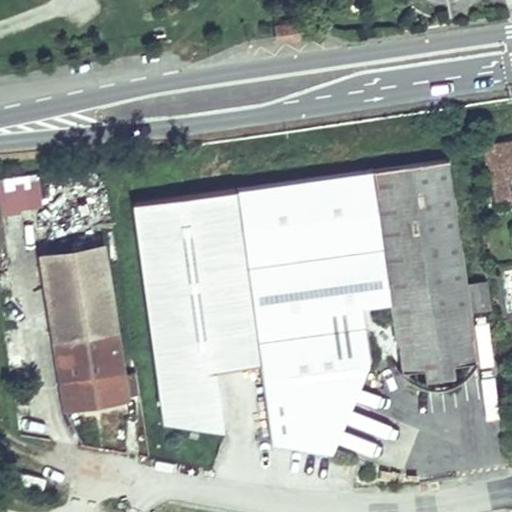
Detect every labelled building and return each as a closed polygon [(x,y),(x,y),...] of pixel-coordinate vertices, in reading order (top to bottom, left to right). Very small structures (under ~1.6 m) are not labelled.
[(303,16),(283,19),(285,35),(306,32),(303,16)] [(511,211),(511,139),(504,141),(501,126),(480,129),(495,214),(511,211)] [(464,284),(448,161),(233,189),(256,363),(266,442),(328,453),(366,360),(359,308),(388,304),(397,372),(419,369),(421,382),(452,378),(450,366),(474,362),(468,312),(489,309),(485,281),(464,284)] [(40,175),(12,179),(16,208),(44,205),(40,175)] [(220,431),(212,369),(256,363),(233,189),(129,202),(158,423),(220,431)] [(34,253),(58,411),(126,401),(102,243),(34,253)]
